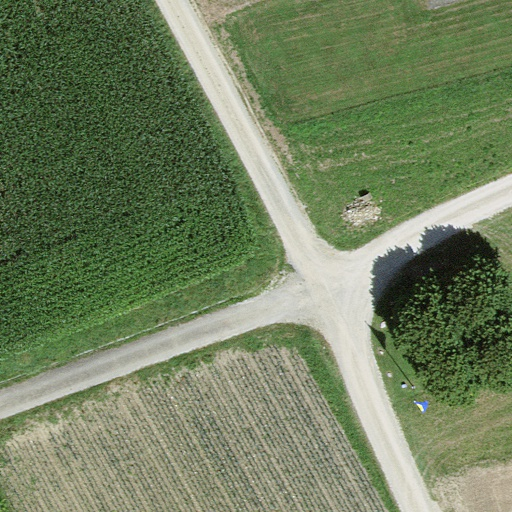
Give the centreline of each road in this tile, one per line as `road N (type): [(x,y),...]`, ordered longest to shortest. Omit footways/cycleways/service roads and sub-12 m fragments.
road 1 (track): [(168,0),(321,278),(418,511)]
road 2 (track): [(0,401),(249,308),(511,195)]
